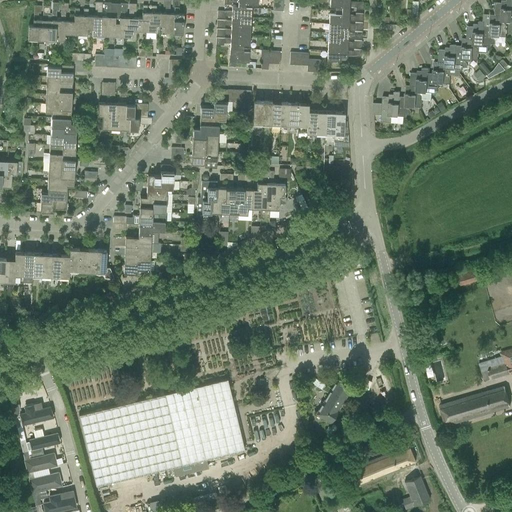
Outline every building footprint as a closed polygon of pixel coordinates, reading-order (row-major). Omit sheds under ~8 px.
[(160,13),(160,25),(164,25),(163,32),(173,32),(174,19),(169,19),(169,13),(169,0),(162,0),(163,6),(165,6),(165,12),(165,13),(160,13)] [(169,13),(169,19),(174,19),(173,32),(183,33),(184,14),(178,14),(178,0),(172,0),(172,7),(174,7),(174,13),(169,13)] [(223,0),(224,4),(231,5),(231,2),(238,3),(237,7),(251,8),(251,4),(257,4),(257,0),(223,0)] [(272,0),(272,10),(282,11),(282,0),(272,0)] [(330,0),(330,6),(336,6),(336,10),(350,11),(350,7),(356,7),(356,9),(363,9),(363,2),(351,2),(349,2),(349,0),(330,0)] [(495,2),(494,14),(494,15),(501,15),(499,36),(505,36),(506,25),(504,23),(503,23),(503,21),(511,21),(511,4),(511,2),(511,0),(506,0),(507,0),(503,0),(501,0),(501,2),(495,2)] [(47,26),(47,39),(56,39),(57,26),(60,27),(60,18),(56,18),(56,10),(58,10),(59,3),(52,2),(51,14),(51,26),(47,26)] [(91,29),(91,35),(105,36),(106,22),(101,22),(101,16),(102,3),(102,2),(95,2),(95,9),(97,10),(97,15),(97,16),(92,16),(91,29)] [(101,16),(101,22),(106,22),(105,36),(114,36),(115,23),(119,23),(119,16),(120,4),(111,4),(111,3),(104,2),(104,3),(103,10),(106,10),(105,16),(101,16)] [(57,26),(56,39),(64,40),(65,34),(69,34),(69,21),(66,21),(65,21),(65,11),(67,11),(68,8),(68,3),(61,3),(60,18),(60,27),(57,26)] [(115,23),(114,36),(123,37),(124,23),(128,23),(128,17),(124,16),(124,11),(126,11),(127,4),(127,3),(120,3),(120,4),(119,16),(119,23),(115,23)] [(124,23),(123,37),(132,37),(133,30),(134,30),(137,31),(138,17),(133,17),(133,11),(135,11),(136,5),(136,4),(129,3),(129,4),(128,17),(128,23),(124,23)] [(29,24),(28,38),(37,38),(38,25),(42,26),(42,17),(38,17),(38,13),(40,13),(41,6),(34,5),(34,7),(33,19),(33,25),(29,24)] [(138,17),(137,31),(146,31),(147,18),(151,18),(151,12),(147,12),(147,5),(142,5),(142,11),(142,17),(138,17)] [(38,25),(37,38),(47,39),(47,26),(51,26),(51,14),(49,13),(50,6),(43,6),(42,17),(42,26),(38,25)] [(147,18),(146,31),(156,32),(156,25),(160,25),(160,13),(156,12),(156,6),(151,6),(151,12),(151,18),(147,18)] [(217,11),(217,18),(225,18),(225,16),(231,16),(231,21),(237,21),(237,17),(250,17),(251,8),(237,7),(231,7),(231,12),(223,11),(217,11)] [(69,21),(69,34),(78,34),(79,21),(83,21),(83,15),(79,15),(79,14),(79,9),(74,8),(74,21),(69,21)] [(79,21),(78,34),(87,35),(88,28),(91,29),(92,16),(88,15),(88,9),(83,9),(83,15),(83,21),(79,21)] [(330,14),(329,24),(342,24),(342,20),(349,20),(362,21),(363,14),(356,14),(356,16),(349,16),(350,11),(336,10),(336,14),(330,14)] [(484,25),(482,45),(488,45),(491,46),(491,43),(495,43),(495,42),(504,43),(505,36),(499,36),(501,15),(494,15),(494,14),(490,14),(489,26),(484,25)] [(217,20),(216,27),(224,27),(224,25),(230,25),(230,30),(236,30),(237,26),(250,26),(250,17),(237,17),(237,21),(231,21),(217,20)] [(329,24),(329,32),(342,33),(342,29),(349,29),(362,30),(362,23),(356,22),(355,25),(349,25),(349,20),(342,20),(342,24),(329,24)] [(466,38),(473,39),(471,60),(477,60),(478,52),(486,53),(488,51),(487,50),(488,45),(482,45),(484,25),(484,21),(483,21),(479,21),(479,24),(473,23),(473,26),(467,26),(466,38)] [(216,29),(216,36),(224,36),(224,34),(230,34),(230,39),(236,39),(236,35),(250,35),(250,26),(237,26),(236,30),(230,30),(216,29)] [(329,32),(328,42),(341,42),(341,38),(348,38),(361,39),(362,32),(355,32),(355,34),(348,34),(349,29),(342,29),(342,33),(329,32)] [(216,38),(215,45),(223,45),(223,43),(230,44),(229,48),(243,48),(243,45),(249,45),(250,35),(236,35),(236,39),(230,39),(216,38)] [(328,42),(328,51),(341,52),(341,47),(348,47),(361,48),(361,41),(355,41),(355,43),(348,43),(348,38),(341,38),(341,42),(328,42)] [(456,49),(454,68),(463,69),(463,67),(466,67),(467,63),(465,61),(463,61),(463,59),(464,59),(471,60),(473,39),(466,38),(462,38),(461,49),(456,49)] [(439,49),(438,62),(444,62),(443,83),(449,83),(450,72),(448,70),(446,70),(446,68),(447,68),(454,68),(456,49),(456,45),(451,44),(451,47),(451,48),(445,47),(445,50),(439,49)] [(328,51),(327,60),(341,61),(341,56),(347,57),(347,56),(361,57),(361,50),(354,50),(354,52),(348,52),(348,47),(341,47),(341,52),(328,51)] [(229,48),(229,62),(248,63),(249,53),(243,53),(243,48),(229,48)] [(78,53),(77,60),(90,61),(91,53),(78,53)] [(502,59),(499,62),(504,68),(508,65),(502,59)] [(433,73),(427,73),(426,92),(432,93),(434,93),(434,90),(438,91),(438,87),(437,85),(435,85),(435,83),(443,83),(444,62),(438,62),(434,61),(433,73)] [(47,66),(47,76),(60,76),(60,81),(72,81),(73,65),(61,65),(61,67),(47,66)] [(410,73),(409,85),(410,85),(416,86),(415,107),(421,107),(422,99),(431,100),(432,93),(426,92),(427,73),(427,69),(423,68),(422,71),(417,70),(416,73),(410,73)] [(479,69),(473,75),(480,82),(486,76),(479,69)] [(47,76),(46,85),(60,86),(59,90),(72,91),(72,81),(60,81),(60,76),(47,76)] [(46,85),(46,94),(59,95),(59,99),(71,100),(72,91),(59,90),(60,86),(46,85)] [(399,96),(398,116),(403,116),(404,116),(406,116),(406,114),(410,114),(410,110),(409,108),(407,108),(407,106),(415,107),(416,86),(410,85),(409,85),(405,85),(405,97),(399,96)] [(382,103),(373,103),(374,114),(381,114),(381,121),(391,122),(403,123),(403,116),(398,116),(399,96),(399,92),(395,92),(394,95),(389,94),(388,97),(382,96),(382,103)] [(46,94),(45,103),(59,104),(58,108),(71,109),(71,100),(59,99),(59,95),(46,94)] [(249,118),(249,125),(261,126),(262,123),(263,101),(253,100),(252,118),(249,118)] [(200,105),(200,114),(212,115),(212,110),(226,111),(226,101),(215,101),(213,101),(213,106),(200,105)] [(262,123),(271,123),(272,101),(263,101),(262,123)] [(271,123),(280,123),(281,102),(272,101),(271,123)] [(101,128),(110,129),(111,116),(107,116),(107,102),(98,102),(97,115),(102,116),(101,128)] [(110,129),(119,129),(120,117),(116,116),(116,103),(107,102),(107,116),(111,116),(110,129)] [(280,123),(280,127),(289,127),(289,124),(290,102),(281,102),(280,123)] [(289,124),(298,124),(299,103),(290,102),(289,124)] [(441,102),(437,105),(441,111),(445,108),(441,102)] [(51,113),(51,116),(70,117),(71,109),(58,108),(59,104),(45,103),(45,113),(51,113)] [(119,129),(128,129),(129,117),(125,117),(125,103),(116,103),(116,116),(120,117),(119,129)] [(129,117),(128,129),(138,130),(138,123),(139,116),(134,116),(134,110),(135,104),(125,103),(125,117),(129,117)] [(298,124),(298,131),(307,132),(308,103),(299,103),(298,124)] [(307,132),(306,135),(315,135),(316,132),(317,110),(308,110),(308,103),(307,132)] [(200,114),(199,123),(219,124),(219,120),(225,120),(226,111),(212,110),(212,115),(200,114)] [(316,132),(315,135),(325,136),(325,133),(326,111),(317,110),(316,132)] [(432,110),(427,114),(430,118),(435,115),(432,110)] [(325,133),(325,136),(334,136),(334,133),(335,111),(326,111),(325,133)] [(334,136),(333,146),(334,146),(334,144),(348,145),(348,147),(349,147),(348,134),(348,127),(344,127),(344,112),(335,111),(334,133),(334,136)] [(51,116),(51,125),(63,126),(63,130),(76,131),(77,122),(70,122),(70,117),(51,116)] [(192,127),(192,136),(205,137),(205,133),(218,133),(219,124),(199,123),(199,127),(192,127)] [(51,125),(50,134),(63,135),(62,139),(76,140),(76,131),(63,130),(63,126),(51,125)] [(192,136),(191,145),(204,146),(205,142),(218,142),(218,133),(205,133),(205,137),(192,136)] [(62,145),(62,149),(75,150),(76,140),(62,139),(63,135),(50,134),(50,144),(62,145)] [(191,145),(191,154),(204,155),(204,151),(217,151),(218,142),(205,142),(204,146),(191,145)] [(62,149),(62,145),(50,144),(49,162),(61,163),(61,158),(75,159),(75,150),(62,149)] [(204,155),(191,154),(191,164),(204,164),(204,167),(216,168),(217,151),(204,151),(204,155)] [(269,156),(269,163),(278,164),(278,156),(269,156)] [(49,162),(48,171),(61,172),(61,167),(74,168),(75,159),(61,158),(61,163),(49,162)] [(17,161),(7,160),(7,174),(3,174),(2,186),(11,187),(12,180),(18,181),(19,175),(22,175),(23,161),(17,161)] [(304,171),(313,171),(314,160),(305,160),(305,166),(304,171)] [(148,174),(148,183),(159,184),(159,179),(173,180),(173,175),(180,175),(180,171),(180,169),(173,167),(170,166),(170,165),(160,164),(160,170),(159,175),(148,174)] [(48,171),(48,180),(60,181),(61,176),(74,177),(74,168),(61,167),(61,172),(48,171)] [(279,168),(278,177),(289,177),(289,169),(279,168)] [(48,180),(47,189),(67,190),(67,186),(73,186),(74,177),(61,176),(60,181),(48,180)] [(148,183),(147,192),(165,193),(165,189),(172,189),(173,180),(159,179),(159,184),(148,183)] [(197,214),(196,218),(210,219),(211,215),(211,212),(211,199),(216,199),(216,187),(217,181),(201,181),(200,198),(197,197),(197,214)] [(257,189),(253,189),(252,208),(261,208),(261,196),(266,196),(266,183),(257,182),(257,189)] [(275,183),(266,183),(266,196),(261,196),(261,208),(270,209),(270,196),(275,196),(275,183)] [(285,184),(275,183),(275,196),(270,196),(270,209),(279,209),(279,203),(286,204),(286,197),(284,197),(285,184)] [(211,212),(220,213),(220,199),(225,200),(225,187),(216,187),(216,199),(211,199),(211,212)] [(220,213),(229,213),(230,200),(234,200),(234,188),(225,187),(225,200),(220,199),(220,213)] [(229,213),(238,214),(239,200),(243,200),(244,188),(234,188),(234,200),(230,200),(229,213)] [(239,200),(238,214),(247,214),(247,208),(252,208),(253,189),(244,188),(243,200),(239,200)] [(41,189),(40,202),(54,203),(54,198),(67,198),(67,190),(47,189),(41,189)] [(140,196),(140,205),(152,206),(153,202),(165,203),(165,193),(147,192),(147,196),(140,196)] [(301,194),(295,197),(301,210),(307,207),(301,194)] [(54,203),(40,202),(40,211),(53,212),(53,208),(61,208),(66,208),(67,198),(54,198),(54,203)] [(140,205),(139,214),(152,215),(152,211),(164,212),(165,203),(153,202),(152,206),(140,205)] [(126,217),(126,223),(138,223),(151,224),(152,220),(164,221),(164,212),(152,211),(152,215),(139,214),(132,214),(132,217),(126,217)] [(138,223),(138,232),(152,233),(152,229),(158,229),(164,230),(164,221),(152,220),(151,224),(138,223)] [(157,243),(158,229),(152,229),(152,233),(138,232),(138,237),(125,236),(124,245),(137,246),(137,242),(157,243)] [(124,245),(124,254),(136,255),(137,251),(150,252),(159,252),(160,243),(157,243),(137,242),(137,246),(124,245)] [(69,254),(69,269),(78,270),(79,248),(69,247),(69,254)] [(88,248),(79,248),(78,270),(87,270),(88,248)] [(97,249),(88,248),(87,270),(96,271),(97,249)] [(106,267),(106,249),(97,249),(96,271),(104,271),(104,277),(114,278),(110,267),(106,267)] [(4,280),(13,280),(15,251),(14,251),(14,258),(5,258),(4,280)] [(13,280),(13,282),(22,282),(23,274),(24,252),(15,251),(13,280)] [(124,254),(123,263),(136,264),(136,260),(150,261),(150,252),(137,251),(136,255),(124,254)] [(23,274),(22,282),(31,283),(32,274),(33,252),(24,252),(23,274)] [(32,274),(41,275),(42,253),(33,252),(32,274)] [(42,253),(41,275),(41,283),(47,283),(47,275),(50,275),(51,253),(42,253)] [(60,254),(51,253),(50,275),(59,276),(60,254)] [(60,254),(59,276),(68,276),(69,276),(69,269),(69,254),(60,254)] [(136,264),(123,263),(123,273),(136,273),(136,275),(143,276),(144,269),(149,269),(153,270),(154,261),(150,261),(136,260),(136,264)] [(478,267),(446,277),(449,287),(481,278),(478,267)] [(502,356),(478,363),(484,381),(491,379),(511,372),(511,349),(501,353),(502,356)] [(435,351),(426,353),(428,362),(437,360),(435,351)] [(79,414),(96,485),(174,466),(205,459),(244,449),(227,378),(79,414)] [(316,413),(330,422),(351,388),(336,380),(316,413)] [(504,386),(449,402),(439,405),(445,426),(510,407),(504,386)] [(21,394),(21,395),(22,394),(20,387),(7,390),(9,398),(9,397),(21,394)] [(54,416),(51,405),(43,407),(42,401),(29,405),(30,411),(21,414),(23,424),(54,416)] [(13,416),(16,427),(21,426),(19,414),(13,416)] [(57,433),(29,440),(31,449),(59,442),(57,433)] [(20,441),(19,441),(22,453),(27,451),(25,440),(20,441)] [(408,445),(346,470),(350,479),(353,488),(385,475),(386,477),(392,475),(391,473),(406,467),(415,463),(408,445)] [(58,463),(55,451),(25,459),(27,471),(58,463)] [(205,459),(174,466),(176,475),(207,467),(205,459)] [(58,473),(29,480),(32,492),(61,485),(58,473)] [(410,496),(400,500),(405,510),(414,506),(420,503),(430,500),(420,476),(420,475),(410,479),(404,482),(410,496)] [(35,506),(36,511),(42,511),(39,499),(47,497),(45,490),(32,493),(35,506)] [(51,500),(43,502),(45,511),(77,505),(75,495),(62,498),(60,492),(49,495),(51,500)] [(215,492),(192,498),(194,506),(217,500),(215,492)] [(160,511),(165,511),(162,499),(149,501),(151,511),(160,511)]
